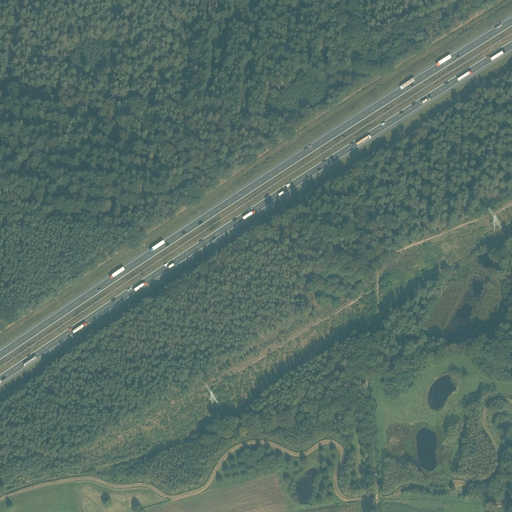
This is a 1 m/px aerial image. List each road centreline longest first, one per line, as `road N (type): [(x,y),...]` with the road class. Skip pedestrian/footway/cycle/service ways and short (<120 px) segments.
road 1 (motorway): [(511,22),(0,356)]
road 2 (motorway): [(0,380),(511,46)]
road 3 (track): [(370,415),(288,414),(0,494)]
road 4 (track): [(229,115),(292,122),(351,79),(358,57),(476,0)]
road 5 (track): [(511,344),(461,347),(366,374),(376,511)]
road 6 (track): [(0,103),(2,86),(229,115)]
